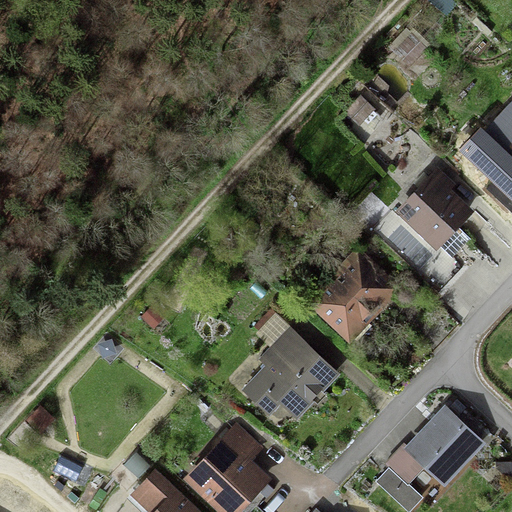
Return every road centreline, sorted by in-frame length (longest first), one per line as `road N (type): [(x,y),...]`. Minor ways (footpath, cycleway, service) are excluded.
road 1 (track): [(410,0),(0,434)]
road 2 (residential): [(313,499),(450,355)]
